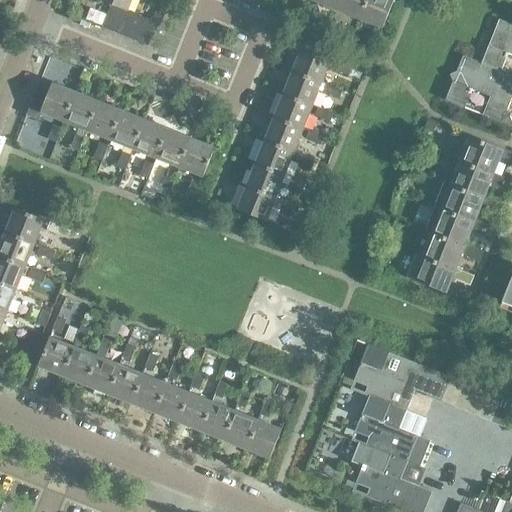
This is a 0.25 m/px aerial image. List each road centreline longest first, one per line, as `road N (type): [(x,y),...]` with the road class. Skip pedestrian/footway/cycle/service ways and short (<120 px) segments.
road 1 (residential): [(178,84),(235,106),(266,29),(209,6)]
road 2 (residential): [(75,441),(244,511)]
road 3 (residential): [(178,84),(37,28)]
